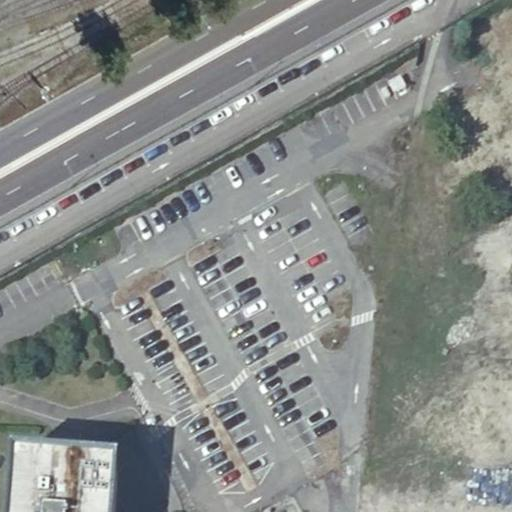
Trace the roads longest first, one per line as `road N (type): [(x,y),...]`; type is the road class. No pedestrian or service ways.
road 1 (secondary): [(0,198),(359,0)]
road 2 (secondary): [(260,0),(0,144)]
road 3 (unknown): [(331,150),(360,166),(429,172),(511,139)]
